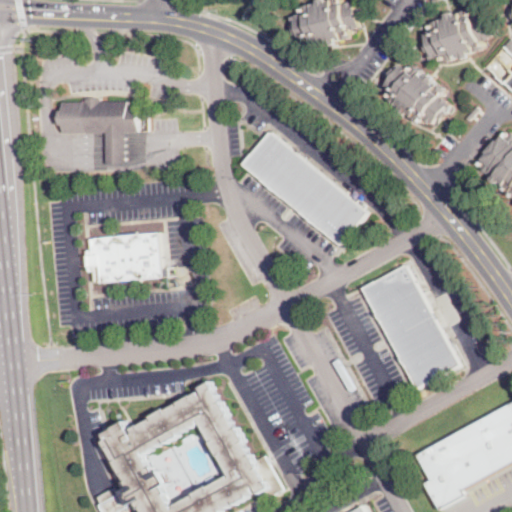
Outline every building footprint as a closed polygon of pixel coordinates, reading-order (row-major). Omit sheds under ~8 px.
[(343,0),(344,5),(347,4),(347,3),(360,1),(360,4),(357,4),(358,9),(362,8),(364,17),(361,18),(363,26),(360,27),(361,29),(354,30),(355,37),(339,40),(340,43),(324,46),(323,42),(314,44),(314,39),(308,40),(307,37),(302,38),(300,30),(297,31),(295,25),(298,24),(298,20),(295,20),(294,17),(300,16),(299,15),(308,13),(307,5),(322,2),(321,0),(328,0),(329,3),(336,1),(336,0),(343,0)] [(471,10),(473,17),(477,16),(477,15),(483,13),(483,14),(486,13),(488,19),(493,18),(499,37),(484,41),(486,49),(471,53),(472,57),(465,59),(464,56),(449,61),(447,56),(433,60),(428,42),(429,42),(427,33),(438,29),(436,22),(444,20),(444,21),(449,20),(448,17),(450,17),(449,14),(455,12),(456,14),(471,10)] [(511,38),(489,66),(511,85),(511,38)] [(406,66),(410,70),(413,66),(416,69),(418,66),(430,76),(432,73),(433,74),(438,78),(436,81),(447,91),(443,96),(451,101),(450,102),(454,105),(452,108),(450,106),(447,109),(450,112),(444,119),(442,117),(436,125),(428,118),(424,124),(411,113),(409,115),(399,106),(401,104),(393,98),(397,94),(388,86),(394,79),(390,76),(396,68),(397,69),(402,63),(406,66)] [(100,98),(103,98),(103,101),(130,101),(130,106),(141,106),(141,131),(128,132),(108,132),(66,133),(66,125),(61,125),(61,110),(65,110),(65,102),(84,101),(84,100),(88,100),(88,98),(90,98),(100,98)] [(473,120),(472,121),(468,118),(478,106),(482,109),(473,120)] [(129,163),(109,164),(108,132),(128,132),(129,163)] [(276,134),(277,135),(357,202),(359,199),(368,206),(366,208),(370,212),(344,245),(327,230),(247,164),(273,132),(276,134)] [(511,200),(496,187),(502,180),(489,168),(487,171),(479,164),(489,153),(488,152),(496,142),(498,143),(505,135),(507,137),(511,132),(511,200)] [(163,231),(166,267),(170,266),(171,275),(104,281),(102,265),(98,265),(98,270),(93,270),(92,265),(91,266),(90,253),(91,253),(91,250),(95,249),(94,237),(163,231)] [(427,385),(421,388),(367,288),(408,266),(462,365),(427,385)] [(214,382),(240,428),(242,427),(249,441),(248,441),(258,460),(268,455),(287,489),(268,500),(264,493),(263,494),(260,488),(256,490),(259,494),(226,511),(138,511),(147,507),(146,506),(141,509),(138,504),(131,508),(133,511),(106,511),(102,505),(106,503),(102,496),(119,487),(122,493),(126,491),(101,446),(112,441),(108,434),(129,422),(136,435),(138,433),(135,428),(155,417),(155,416),(168,409),(168,410),(202,392),(204,396),(207,394),(204,388),(214,382)] [(444,505),(429,480),(435,477),(421,451),(511,400),(511,460),(466,486),(469,491),(444,505)]
